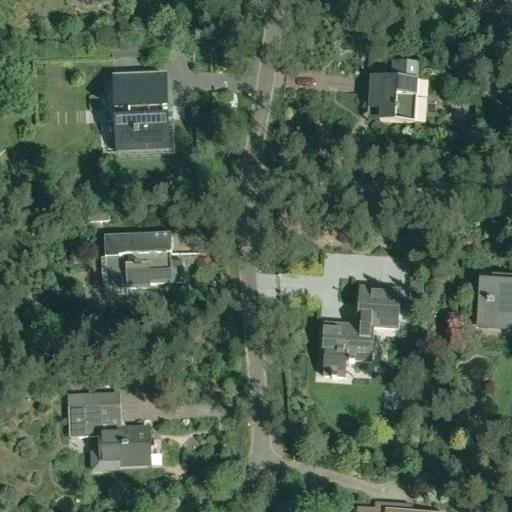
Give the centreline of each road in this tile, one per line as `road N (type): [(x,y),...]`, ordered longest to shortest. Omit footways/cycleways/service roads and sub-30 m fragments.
road 1 (unclassified): [(511,204),(247,187)]
road 2 (unclassified): [(259,437),(247,187)]
road 3 (unclassified): [(247,187),(274,0)]
